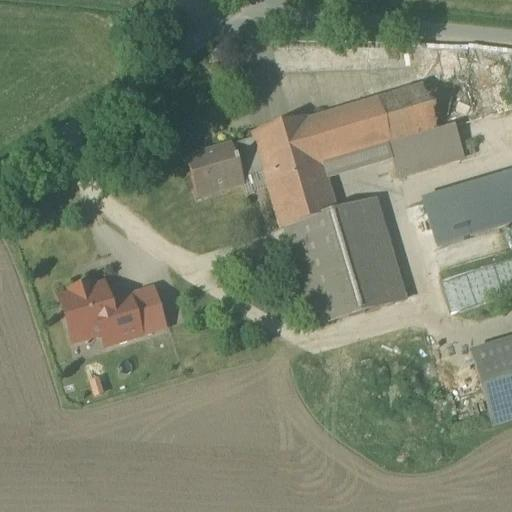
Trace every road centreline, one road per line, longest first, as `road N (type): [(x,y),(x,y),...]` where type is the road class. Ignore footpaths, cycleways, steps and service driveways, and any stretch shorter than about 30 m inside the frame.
road 1 (unclassified): [(245,0),(0,169)]
road 2 (unclassified): [(511,36),(245,0)]
